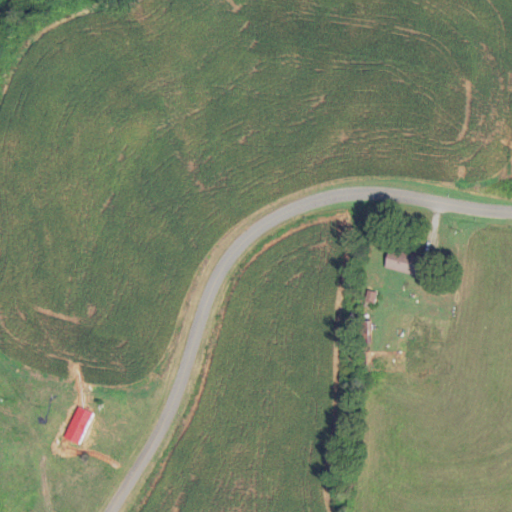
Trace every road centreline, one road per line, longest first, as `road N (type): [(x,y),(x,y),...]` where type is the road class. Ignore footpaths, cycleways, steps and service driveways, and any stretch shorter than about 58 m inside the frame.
road 1 (residential): [(57,511),(68,487),(166,435),(193,396),(228,290),(262,232),(278,220),(362,189),(511,210)]
road 2 (residential): [(80,481),(0,303)]
